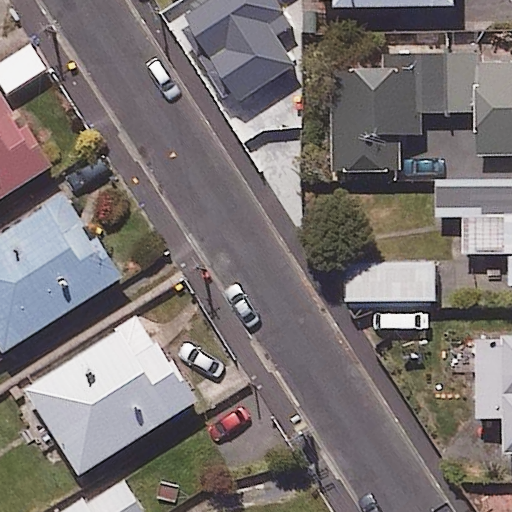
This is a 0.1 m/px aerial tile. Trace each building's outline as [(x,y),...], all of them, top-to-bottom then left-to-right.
[(278,0),(227,0),(186,28),(242,112),(301,72),(282,44),(298,34),(276,2),(278,0)] [(464,0),(344,0),(345,21),(465,17),(464,0)] [(50,76),(35,50),(0,69),(0,79),(11,98),(50,76)] [(481,67),(480,56),(388,59),(388,77),(334,78),(336,178),(405,176),(404,144),(427,144),(427,120),(482,119),(481,67)] [(482,119),(483,164),(511,163),(511,66),(481,67),(482,119)] [(1,94),(0,94),(0,212),(62,173),(36,132),(29,137),(1,94)] [(511,172),(437,175),(438,213),(462,212),(463,250),(509,249),(510,282),(511,281),(511,172)] [(120,285),(66,199),(0,241),(0,346),(7,358),(120,285)] [(438,256),(345,258),(346,299),(439,297),(438,256)] [(197,393),(143,308),(28,382),(82,466),(197,393)] [(511,444),(511,328),(476,330),(480,408),(506,407),(507,445),(511,444)] [(150,511),(128,475),(91,498),(87,492),(54,511),(150,511)]
